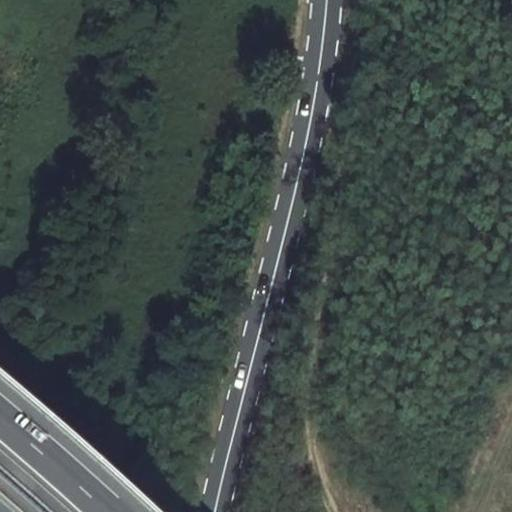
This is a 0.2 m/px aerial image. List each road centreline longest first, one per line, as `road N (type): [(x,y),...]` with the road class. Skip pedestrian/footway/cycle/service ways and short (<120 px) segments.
road 1 (secondary): [(213,511),(304,142),(326,0)]
road 2 (track): [(335,511),(307,440),(347,149),(319,67)]
road 3 (motorway): [(102,511),(0,417)]
